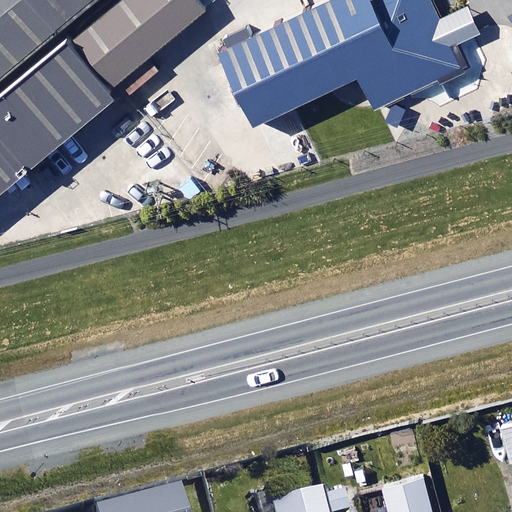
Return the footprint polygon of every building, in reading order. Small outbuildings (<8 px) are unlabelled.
[(193,0),(134,0),(0,110),(0,202),(123,101),(114,90),(206,15),(193,0)] [(0,0),(0,94),(114,0),(0,0)] [(409,0),(341,0),(227,51),(259,124),(295,108),(335,90),(358,80),(370,107),(372,111),(381,107),(445,78),(409,0)] [(511,420),(501,424),(511,462),(511,420)] [(438,511),(428,474),(385,485),(392,511),(438,511)] [(183,511),(179,494),(108,511),(183,511)] [(351,511),(346,494),(323,500),(322,494),(272,508),(273,511),(351,511)]
